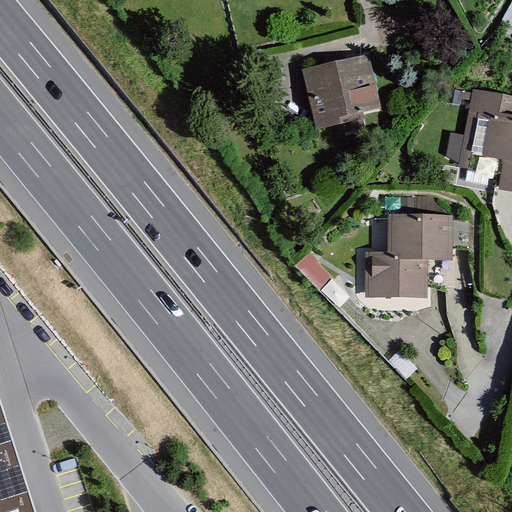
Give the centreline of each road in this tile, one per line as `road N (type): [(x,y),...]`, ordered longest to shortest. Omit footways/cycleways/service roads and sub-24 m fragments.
road 1 (motorway): [(400,511),(0,19)]
road 2 (motorway): [(0,117),(316,511)]
